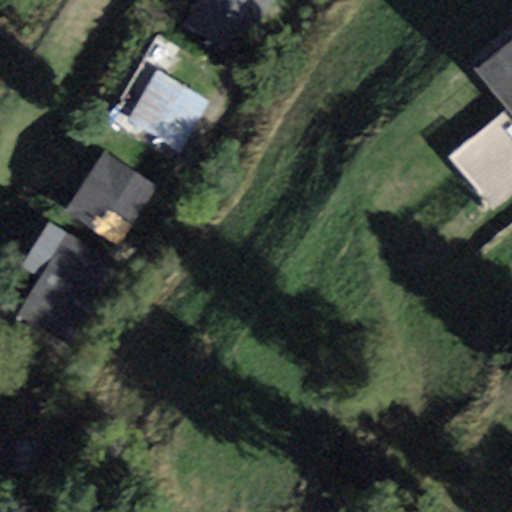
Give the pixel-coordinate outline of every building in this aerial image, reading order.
[(181,0),(179,3),(225,39),(255,0),(181,0)] [(173,140),(206,85),(142,47),(109,101),(173,140)] [(511,68),(502,77),(511,91),(511,68)] [(112,229),(153,171),(99,133),(58,191),(112,229)] [(57,212),(7,299),(58,328),(108,241),(57,212)]
